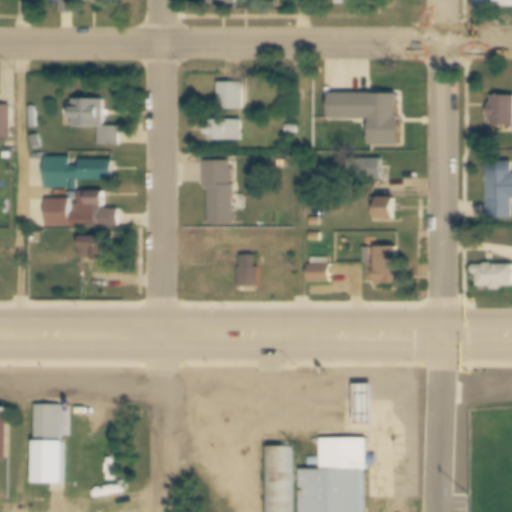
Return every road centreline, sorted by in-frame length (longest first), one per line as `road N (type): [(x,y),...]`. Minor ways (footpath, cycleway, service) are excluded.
road 1 (trunk): [(0,339),(511,339)]
road 2 (residential): [(511,43),(0,43)]
road 3 (residential): [(448,339),(443,0)]
road 4 (residential): [(158,0),(157,339)]
